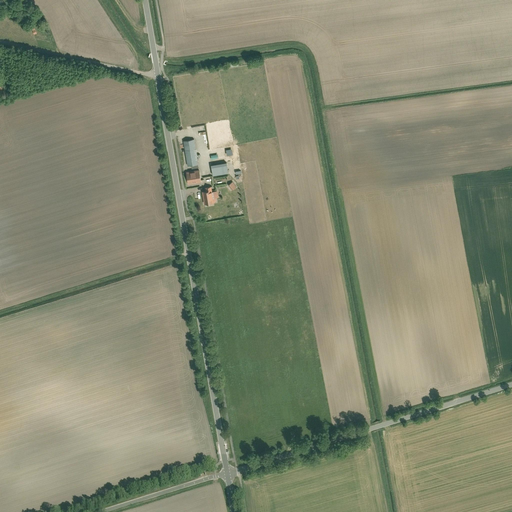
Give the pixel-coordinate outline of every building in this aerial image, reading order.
[(195,139),(184,141),(189,165),(192,165),(199,164),(195,139)] [(228,172),(226,163),(212,165),(214,174),(228,172)] [(201,182),(199,171),(187,173),(189,184),(201,182)] [(233,182),(229,185),(233,190),(237,187),(233,182)] [(212,191),(212,186),(207,187),(207,191),(203,191),(205,203),(216,201),(215,198),(219,197),(218,190),(212,191)]
